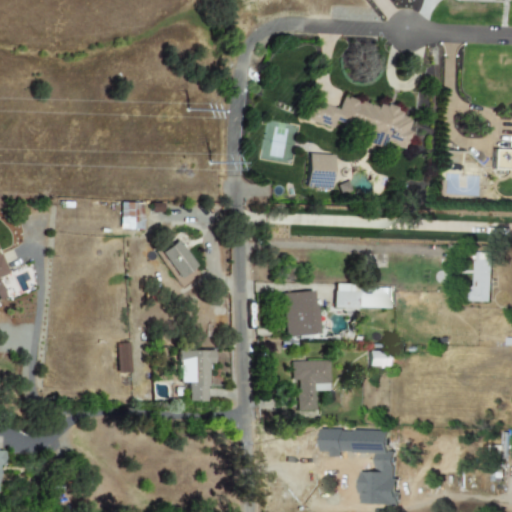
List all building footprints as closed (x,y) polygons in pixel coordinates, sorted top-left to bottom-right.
[(301,120),(330,130),(332,123),(370,136),(367,144),(381,149),(383,144),(403,150),(410,132),(406,130),(410,117),(342,94),(337,110),(308,100),(301,120)] [(511,128),(511,150),(492,150),(491,169),(511,168),(511,128)] [(330,189),(331,155),(306,154),(304,188),(330,189)] [(118,228),(141,229),(142,204),(119,203),(118,228)] [(156,255),(176,281),(195,266),(176,241),(156,255)] [(473,286),(466,286),(466,302),(490,302),(491,253),(474,253),(473,286)] [(331,308),(359,309),(360,285),(332,285),(331,308)] [(280,293),(282,336),(315,335),(313,292),(280,293)] [(129,373),(128,343),(114,344),(115,374),(129,373)] [(214,351),(177,350),(176,383),(185,383),(185,402),(205,402),(206,364),(214,364),(214,351)] [(387,353),(368,352),(367,366),(387,367),(387,353)] [(312,411),(312,392),(328,391),(327,361),(289,362),(289,381),(294,381),(295,411),(312,411)] [(388,432),(320,430),(320,452),(329,452),(329,457),(340,458),(340,453),(376,454),(375,473),(360,473),(359,504),(395,505),(396,452),(388,452),(388,432)]
